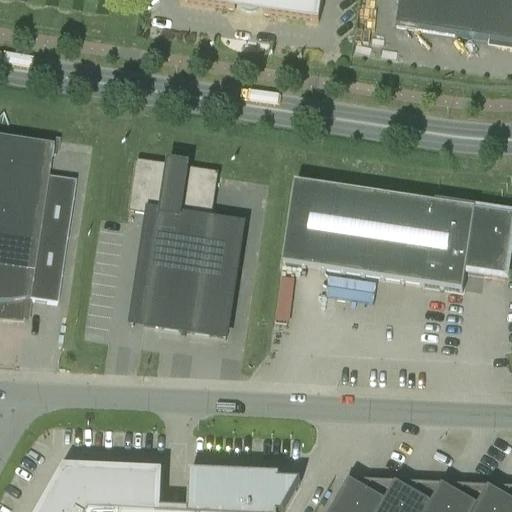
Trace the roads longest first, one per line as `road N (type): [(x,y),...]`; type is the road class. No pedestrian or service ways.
road 1 (secondary): [(0,68),(511,141)]
road 2 (unclassified): [(511,417),(205,402),(26,404)]
